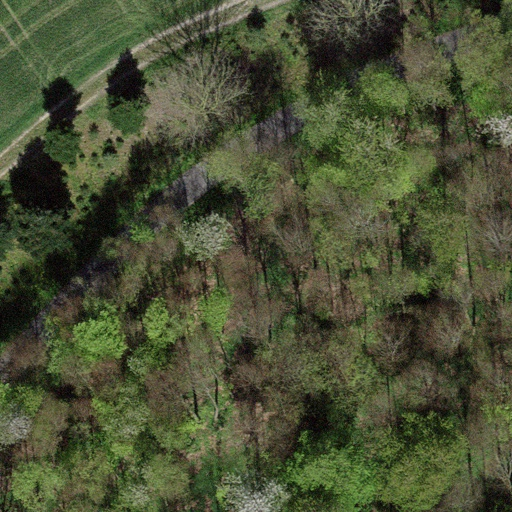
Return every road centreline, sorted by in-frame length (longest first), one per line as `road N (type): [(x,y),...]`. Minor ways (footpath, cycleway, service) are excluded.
road 1 (residential): [(511,26),(318,102),(200,177),(77,290)]
road 2 (track): [(0,178),(126,68),(261,0)]
